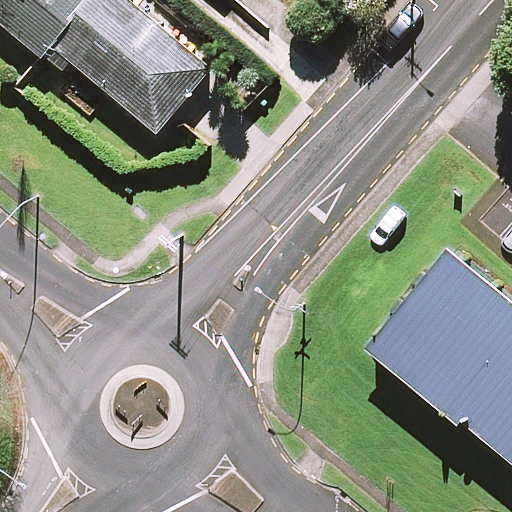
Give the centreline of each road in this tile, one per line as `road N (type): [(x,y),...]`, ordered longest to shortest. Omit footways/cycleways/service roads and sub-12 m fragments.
road 1 (residential): [(186,348),(487,0)]
road 2 (residential): [(186,348),(203,365),(215,411),(194,459)]
road 3 (residential): [(95,353),(0,275)]
